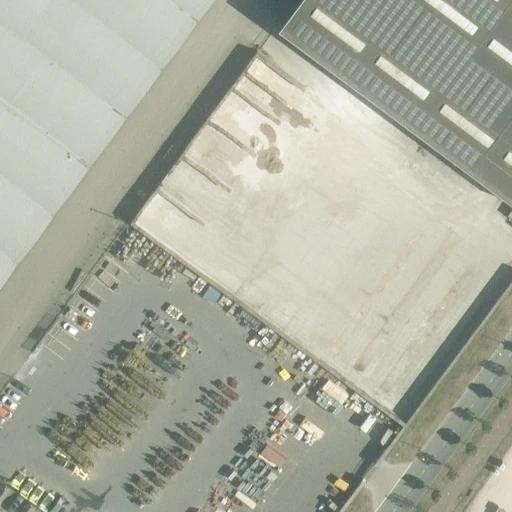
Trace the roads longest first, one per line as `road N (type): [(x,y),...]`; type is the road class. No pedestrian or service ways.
road 1 (unclassified): [(273,0),(0,369)]
road 2 (unclassified): [(511,352),(392,511)]
